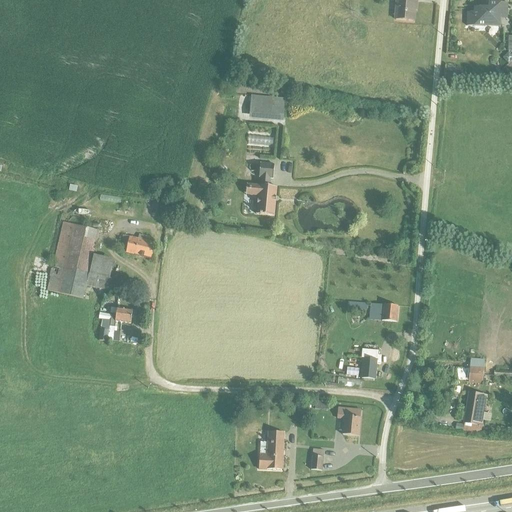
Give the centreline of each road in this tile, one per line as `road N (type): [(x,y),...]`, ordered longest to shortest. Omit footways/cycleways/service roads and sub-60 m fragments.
road 1 (unclassified): [(441,0),(415,342),(387,426),(379,489)]
road 2 (tertiary): [(223,511),(379,489)]
road 3 (tertiary): [(511,470),(379,489)]
